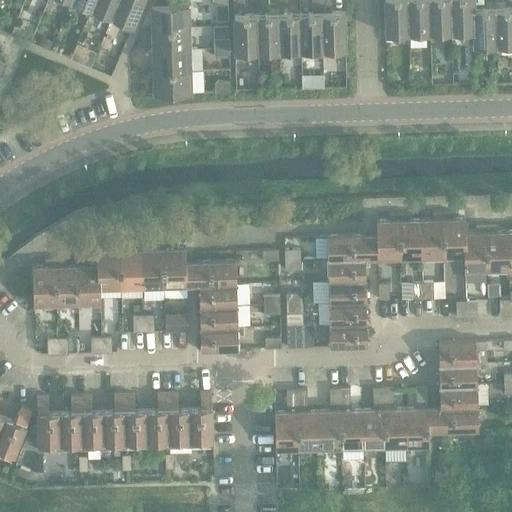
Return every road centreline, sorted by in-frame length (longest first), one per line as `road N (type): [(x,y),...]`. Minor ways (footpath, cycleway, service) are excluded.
road 1 (tertiary): [(0,188),(30,165),(134,126),(368,114)]
road 2 (residential): [(511,328),(425,331),(382,355),(276,357),(242,372)]
road 3 (residential): [(242,372),(204,358),(32,364),(0,337)]
road 4 (tertiary): [(368,114),(511,109)]
road 5 (residential): [(245,511),(242,372)]
